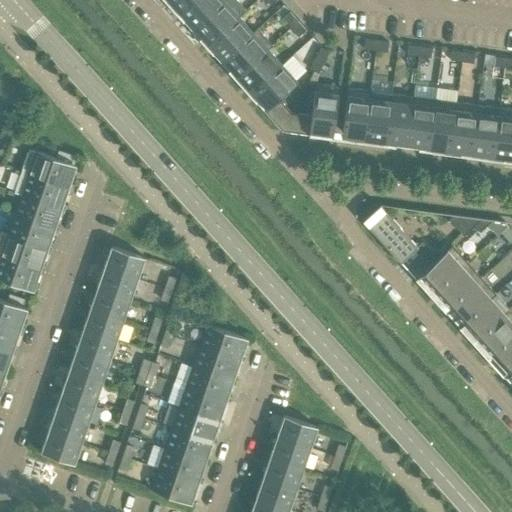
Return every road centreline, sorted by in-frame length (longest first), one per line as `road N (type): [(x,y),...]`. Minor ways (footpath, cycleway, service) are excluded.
road 1 (tertiary): [(478,511),(13,0)]
road 2 (residential): [(93,170),(0,452)]
road 3 (residential): [(147,0),(312,179),(362,189)]
road 4 (residential): [(511,411),(342,220),(362,189)]
road 5 (residential): [(362,189),(511,209)]
road 6 (residential): [(215,511),(264,371)]
